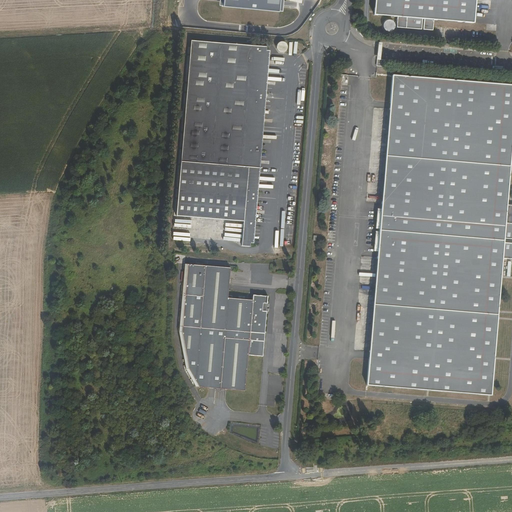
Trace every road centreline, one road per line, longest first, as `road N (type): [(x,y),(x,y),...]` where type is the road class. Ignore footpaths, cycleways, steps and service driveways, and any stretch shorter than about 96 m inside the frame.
road 1 (unclassified): [(322,38),(285,476)]
road 2 (unknown): [(367,47),(342,356)]
road 3 (unclassified): [(285,476),(0,496)]
road 4 (unclassified): [(511,459),(285,476)]
road 5 (unknown): [(318,50),(290,68),(272,255)]
road 6 (unknown): [(298,284),(273,280),(263,453)]
road 7 (unknown): [(342,356),(347,387),(366,394),(477,404),(511,395)]
road 8 (unclassified): [(342,37),(378,51),(511,62)]
